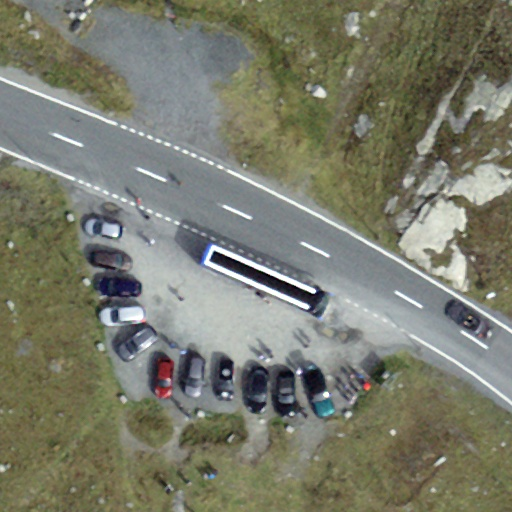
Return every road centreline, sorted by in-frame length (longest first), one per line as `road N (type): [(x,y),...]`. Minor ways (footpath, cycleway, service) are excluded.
road 1 (primary): [(511,367),(327,255),(0,114)]
road 2 (track): [(132,173),(157,66),(69,0)]
